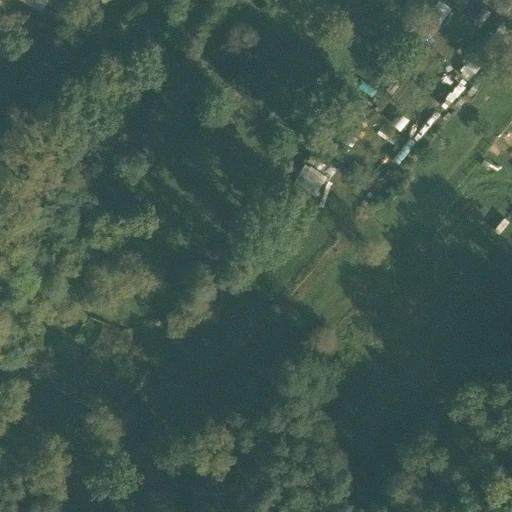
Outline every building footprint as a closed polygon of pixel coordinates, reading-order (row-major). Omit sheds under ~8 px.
[(18,0),(41,12),(47,0),(18,0)] [(511,0),(483,0),(481,2),(502,17),(511,2),(511,0)] [(428,39),(450,10),(438,2),(417,30),(428,39)] [(473,76),(510,32),(501,24),(464,68),(473,76)] [(193,54),(177,44),(167,61),(183,70),(193,54)] [(204,124),(225,136),(240,112),(219,100),(204,124)] [(327,179),(306,164),(293,181),(313,197),(327,179)]
